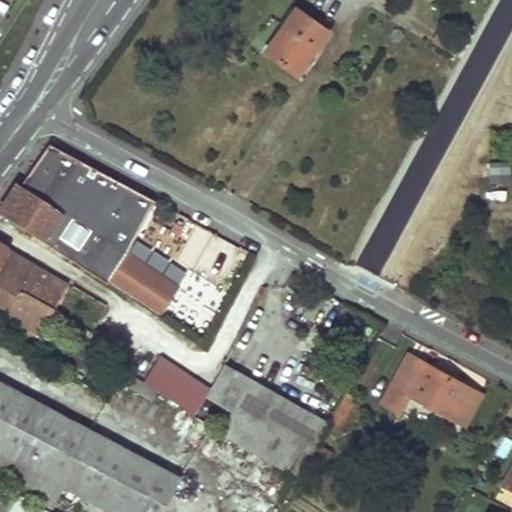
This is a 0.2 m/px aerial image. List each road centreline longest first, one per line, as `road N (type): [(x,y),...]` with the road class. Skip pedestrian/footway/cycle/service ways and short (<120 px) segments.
road 1 (unclassified): [(511,374),(66,126),(37,101)]
road 2 (unknown): [(0,362),(134,433)]
road 3 (unknown): [(298,258),(253,364),(278,387)]
